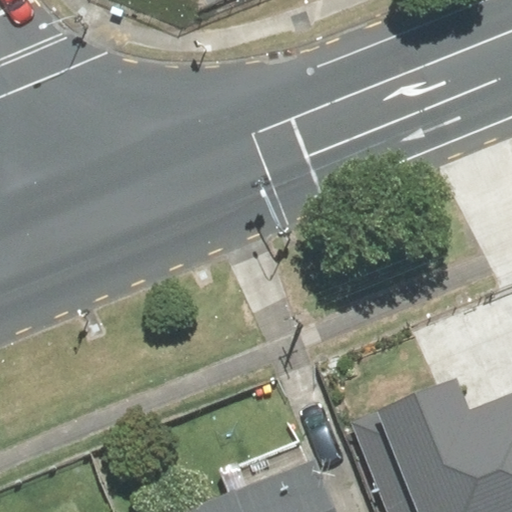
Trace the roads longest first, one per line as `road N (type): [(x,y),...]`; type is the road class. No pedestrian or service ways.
road 1 (secondary): [(511,63),(54,232)]
road 2 (unclassified): [(0,104),(54,232)]
